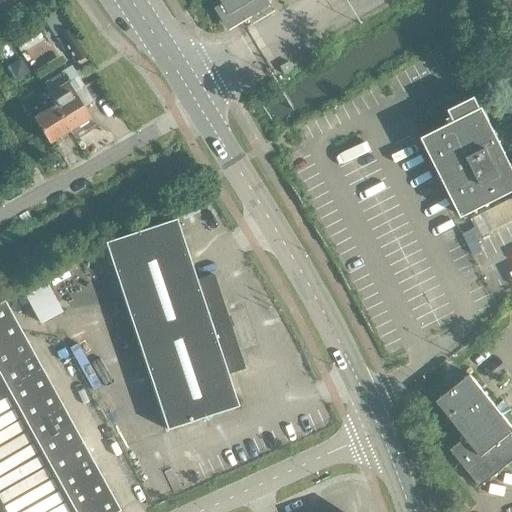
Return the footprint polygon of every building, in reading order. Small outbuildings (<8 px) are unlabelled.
[(216,0),(221,7),(216,10),(226,27),(247,15),(242,6),(252,0),(216,0)] [(36,24),(13,39),(18,48),(41,33),(36,24)] [(70,28),(59,35),(75,63),(87,56),(70,28)] [(90,119),(83,108),(94,102),(78,77),(47,96),(53,106),(69,131),(90,119)] [(424,139),(443,177),(463,217),(511,192),(511,166),(483,108),(481,109),(476,98),(450,111),(455,122),(423,138),(423,139),(424,139)] [(49,144),(69,131),(53,106),(33,119),(49,144)] [(511,199),(472,220),(481,238),(511,222),(511,199)] [(175,219),(104,243),(166,430),(237,407),(227,375),(244,369),(213,275),(196,281),(175,219)] [(40,321),(63,310),(50,282),(27,292),(40,321)] [(3,301),(0,302),(0,377),(74,511),(117,511),(119,511),(3,301)] [(511,461),(511,426),(504,416),(470,375),(437,401),(466,437),(451,450),(481,487),(511,461)]
